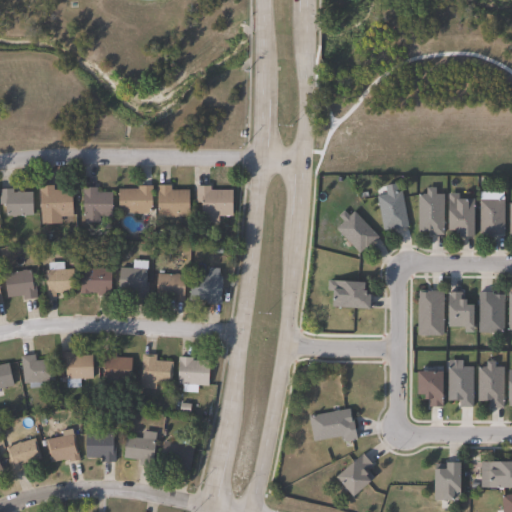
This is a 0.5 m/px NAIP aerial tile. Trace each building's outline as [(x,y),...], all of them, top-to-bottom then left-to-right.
[(51,186),(51,189),(69,189),(70,217),(38,218),(37,186),(51,186)] [(150,213),(116,213),(116,190),(134,190),(134,186),(150,186),(150,213)] [(168,186),(168,190),(186,190),(186,216),(155,216),(155,186),(168,186)] [(208,187),(208,190),(229,190),(229,217),(199,217),(199,204),(194,203),(194,186),(208,187)] [(17,188),(17,192),(31,192),(31,216),(10,216),(9,205),(4,205),(4,189),(17,188)] [(94,188),(94,192),(110,192),(110,216),(79,216),(79,188),(94,188)] [(433,188),(433,194),(441,194),(442,235),(428,235),(428,232),(416,232),(416,194),(424,194),(424,188),(433,188)] [(406,227),(381,232),(375,196),(399,192),(406,227)] [(456,194),(457,199),(472,199),(472,238),(456,238),(456,234),(450,234),(450,231),(446,231),(445,194),(456,194)] [(491,238),(477,238),(477,200),(502,200),(502,236),(491,236),(491,238)] [(341,212),(347,217),(353,212),(375,237),(357,254),(335,228),(341,223),(336,216),(341,212)] [(146,262),(143,299),(131,299),(131,294),(116,293),(118,268),(130,269),(131,261),(146,262)] [(61,263),(62,269),(71,269),(72,293),(54,293),(54,297),(45,297),(44,270),(46,270),(46,263),(61,263)] [(217,269),(217,278),(220,278),(218,305),(204,304),(204,301),(196,301),(196,302),(187,301),(189,275),(204,276),(205,268),(217,269)] [(109,269),(109,297),(94,297),(94,293),(85,293),(85,295),(77,295),(77,269),(109,269)] [(32,271),(34,300),(20,301),(20,296),(8,297),(6,273),(32,271)] [(184,276),(182,303),(171,302),(171,299),(153,297),(155,274),(184,276)] [(366,296),(365,310),(330,307),(330,301),(327,301),(328,291),(325,290),(325,281),(360,284),(359,292),(361,292),(361,296),(366,296)] [(441,336),(415,335),(415,291),(442,291),(441,336)] [(461,293),(461,305),(473,305),(473,333),(464,333),(464,328),(447,328),(447,293),(447,292),(461,293)] [(490,293),(490,296),(501,296),(501,334),(476,334),(476,292),(490,293)] [(77,353),(77,356),(90,356),(90,379),(79,379),(79,388),(67,388),(67,368),(63,368),(63,353),(77,353)] [(114,353),(114,358),(128,358),(128,379),(101,379),(101,353),(114,353)] [(39,355),(39,361),(55,359),(58,380),(45,382),(46,387),(32,389),(31,383),(28,384),(24,356),(39,355)] [(169,362),(168,384),(155,383),(154,390),(138,389),(140,355),(154,355),(154,362),(169,362)] [(190,361),(197,362),(198,360),(209,361),(207,387),(175,385),(176,357),(190,358),(190,361)] [(493,361),(493,368),(501,368),(502,409),(488,409),(488,402),(475,402),(474,368),(483,368),(483,362),(493,361)] [(0,366),(12,364),(16,385),(0,387),(0,366)] [(470,368),(470,408),(457,408),(457,401),(445,401),(445,368),(470,368)] [(438,373),(438,408),(427,408),(427,402),(420,402),(420,396),(412,396),(412,373),(438,373)] [(347,409),(349,420),(351,420),(355,440),(342,443),(341,437),(311,443),(306,417),(347,409)] [(69,429),(70,435),(77,433),(83,461),(73,464),(72,459),(54,464),(49,440),(60,437),(58,431),(69,429)] [(153,433),(149,468),(134,466),(135,460),(120,459),(123,437),(139,439),(140,432),(153,433)] [(113,435),(111,464),(108,464),(108,470),(101,470),(102,464),(100,464),(100,460),(85,459),(86,434),(113,435)] [(31,470),(17,474),(10,447),(39,439),(44,460),(29,464),(31,470)] [(187,441),(186,446),(192,447),(187,476),(173,474),(174,469),(157,466),(161,442),(175,444),(176,439),(187,441)] [(371,478),(347,499),(331,479),(360,454),(370,465),(365,470),(371,478)] [(511,463),(511,488),(480,488),(480,481),(485,481),(485,471),(486,471),(486,463),(511,463)] [(456,464),(456,501),(430,501),(430,491),(429,491),(429,470),(442,470),(442,464),(456,464)] [(511,496),(511,511),(498,511),(497,498),(511,496)]
